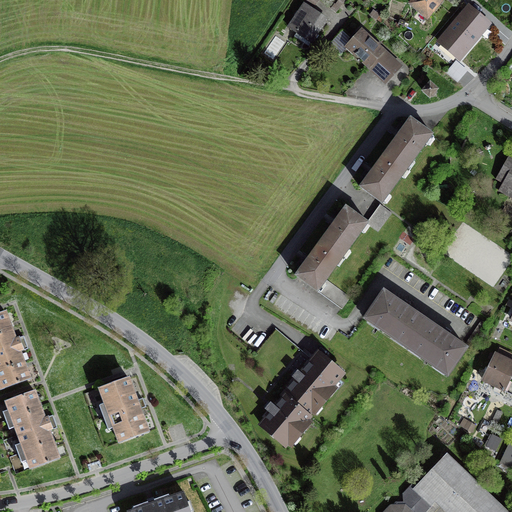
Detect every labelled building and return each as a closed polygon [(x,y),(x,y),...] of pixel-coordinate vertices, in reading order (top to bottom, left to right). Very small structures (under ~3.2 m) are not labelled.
[(427,18),(442,0),(441,0),(414,0),(411,4),(427,18)] [(322,27),(327,20),(305,5),(289,27),(297,33),(294,36),(305,44),(309,37),(313,40),(320,30),(319,30),(322,26),(322,27)] [(488,24),(469,8),(439,43),(458,59),(488,24)] [(361,32),(347,47),(386,83),(401,67),(379,47),(378,48),(367,38),(370,35),(365,31),(363,34),(361,32)] [(265,53),(274,58),(284,41),(275,36),(265,53)] [(456,58),(446,70),(457,80),(467,67),(456,58)] [(430,83),(422,92),(430,98),(438,90),(430,83)] [(406,127),(386,154),(408,169),(433,135),(410,119),(405,126),(406,127)] [(382,204),(408,169),(386,154),(366,181),(365,180),(360,187),(382,204)] [(511,158),(509,157),(496,179),(503,183),(499,191),(511,198),(511,158)] [(380,205),(374,213),(386,221),(392,213),(380,205)] [(322,242),(343,258),(368,224),(378,232),(386,221),(374,213),(367,222),(346,207),(340,214),(342,215),(322,242)] [(343,258),(322,242),(302,269),(301,268),(295,276),(318,292),(342,309),(350,297),(326,280),(343,258)] [(409,343),(425,320),(384,291),(367,315),(409,343)] [(4,310),(0,311),(0,390),(0,391),(30,380),(4,310)] [(425,320),(409,343),(450,372),(466,348),(425,320)] [(483,380),(504,390),(511,372),(511,353),(500,348),(497,354),(496,354),(483,380)] [(322,351),(283,396),(309,418),(348,374),(322,351)] [(130,375),(97,386),(118,446),(151,434),(130,375)] [(35,388),(2,400),(27,470),(61,458),(35,388)] [(284,448),(309,418),(283,396),(258,426),(284,448)] [(484,444),(496,450),(502,438),(491,432),(484,444)] [(437,503),(446,511),(508,511),(449,452),(412,488),(432,508),(437,503)] [(511,455),(506,453),(502,463),(507,465),(511,455)] [(426,511),(432,508),(412,488),(411,486),(391,504),(406,503),(415,511),(426,511)] [(189,511),(182,492),(126,511),(189,511)] [(415,511),(406,503),(391,504),(382,511),(415,511)]
